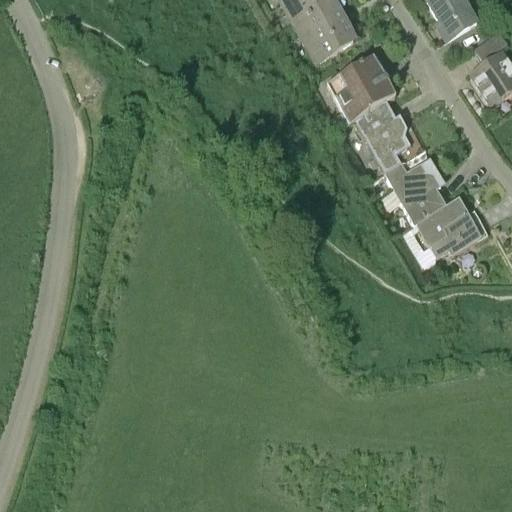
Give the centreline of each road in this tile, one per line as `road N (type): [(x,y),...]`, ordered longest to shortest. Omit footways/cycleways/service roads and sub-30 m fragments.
road 1 (unclassified): [(0,473),(38,341),(65,156),(53,89),(25,26)]
road 2 (unclassified): [(511,187),(390,0)]
